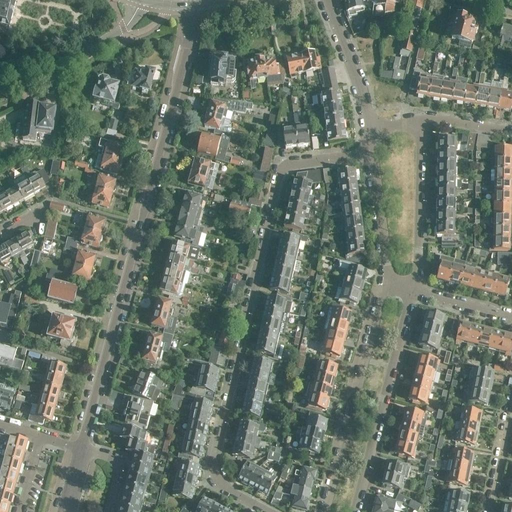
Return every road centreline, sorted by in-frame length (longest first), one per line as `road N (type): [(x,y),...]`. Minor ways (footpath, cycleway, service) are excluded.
road 1 (residential): [(270,511),(215,472),(277,174),(372,154)]
road 2 (residential): [(79,443),(201,0)]
road 3 (residential): [(386,280),(326,511)]
road 4 (residential): [(356,511),(416,290)]
road 5 (tertiary): [(0,97),(115,34),(148,0)]
road 6 (residential): [(416,290),(421,121)]
road 7 (residential): [(370,129),(326,0)]
road 8 (residential): [(372,154),(386,280)]
